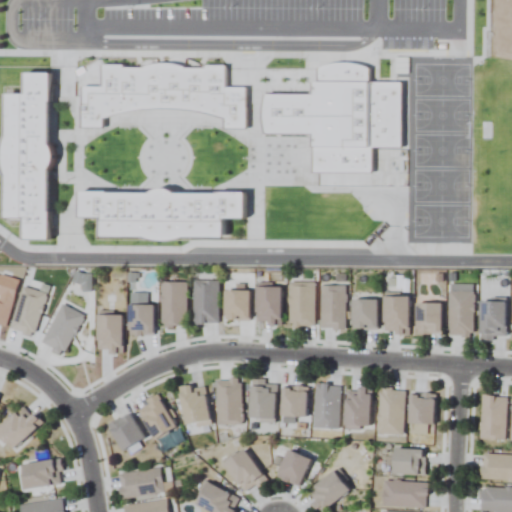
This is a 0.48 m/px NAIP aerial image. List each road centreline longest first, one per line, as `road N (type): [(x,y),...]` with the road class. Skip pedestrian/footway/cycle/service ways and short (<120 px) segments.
road 1 (residential): [(76,411),(199,354),(511,370)]
road 2 (residential): [(0,360),(76,411),(96,511)]
road 3 (residential): [(455,511),(462,368)]
